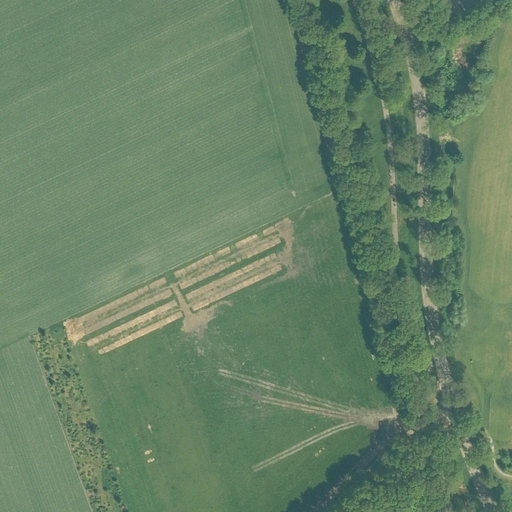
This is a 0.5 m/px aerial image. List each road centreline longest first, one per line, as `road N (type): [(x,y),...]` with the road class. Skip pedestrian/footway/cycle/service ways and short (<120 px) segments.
road 1 (tertiary): [(492,511),(431,321),(417,90),(393,0)]
road 2 (track): [(292,0),(403,435)]
road 3 (track): [(316,511),(401,425),(452,406)]
